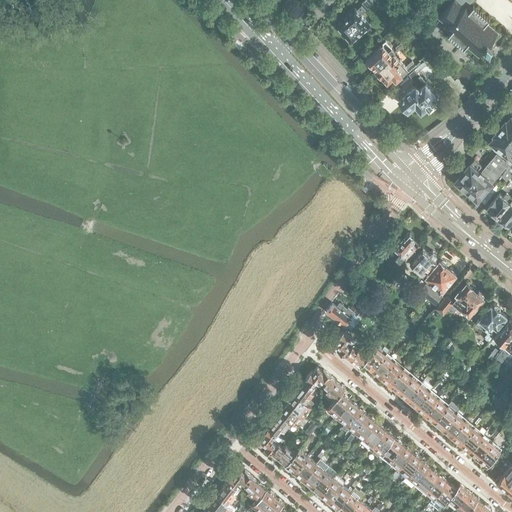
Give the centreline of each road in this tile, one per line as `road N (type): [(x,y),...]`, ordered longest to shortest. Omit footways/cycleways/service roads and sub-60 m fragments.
road 1 (residential): [(511,511),(304,337)]
road 2 (secondary): [(228,0),(410,190)]
road 3 (secondary): [(407,169),(247,0)]
road 4 (residential): [(304,337),(410,190)]
road 5 (secondary): [(410,190),(511,273)]
road 6 (residential): [(228,438),(304,337)]
road 7 (secondary): [(511,259),(419,180)]
